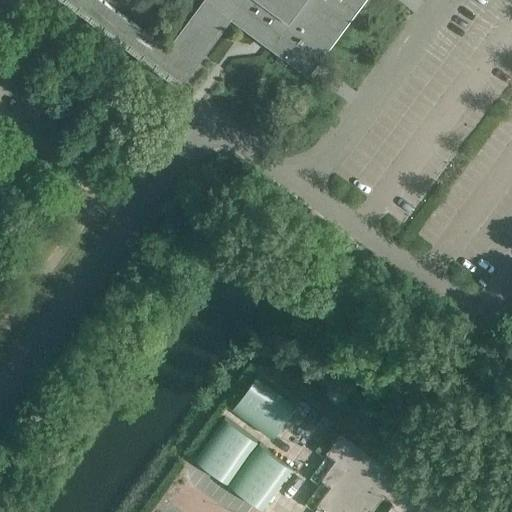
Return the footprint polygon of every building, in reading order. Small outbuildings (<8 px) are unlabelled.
[(72,0),(185,83),(233,19),(257,37),(261,33),(266,36),(272,41),(268,46),(295,65),(304,53),(318,63),(364,0),(202,0),(167,48),(103,0),(72,0)] [(35,53),(47,37),(34,27),(22,43),(35,53)] [(89,80),(74,68),(66,79),(82,90),(89,80)] [(256,375),(231,410),(272,439),(297,405),(256,375)] [(223,417),(194,458),(228,483),(258,442),(223,417)] [(258,442),(228,483),(263,508),(293,467),(258,442)]
